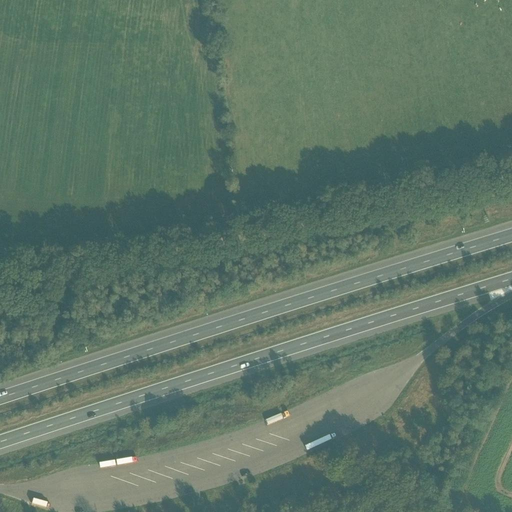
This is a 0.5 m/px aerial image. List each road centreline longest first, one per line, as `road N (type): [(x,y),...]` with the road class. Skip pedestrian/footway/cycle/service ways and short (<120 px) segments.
road 1 (motorway): [(0,442),(511,278)]
road 2 (motorway): [(511,236),(0,400)]
road 3 (track): [(0,273),(84,272),(511,176)]
